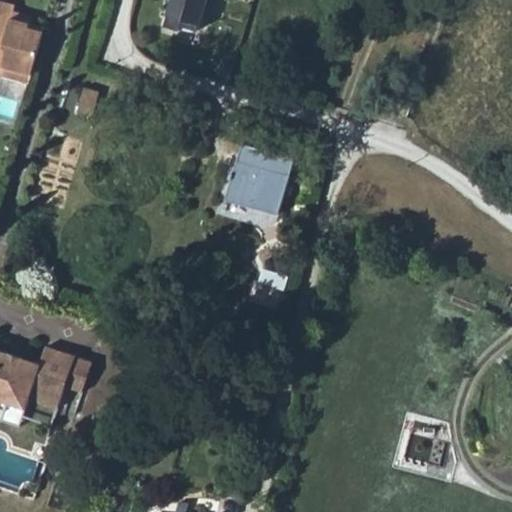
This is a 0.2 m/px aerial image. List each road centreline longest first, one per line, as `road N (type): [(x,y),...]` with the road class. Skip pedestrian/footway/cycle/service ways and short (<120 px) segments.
road 1 (residential): [(124,0),(118,42),(129,64),(358,133),(511,223)]
road 2 (track): [(258,511),(335,185),(358,133)]
road 3 (unknown): [(358,133),(388,0)]
